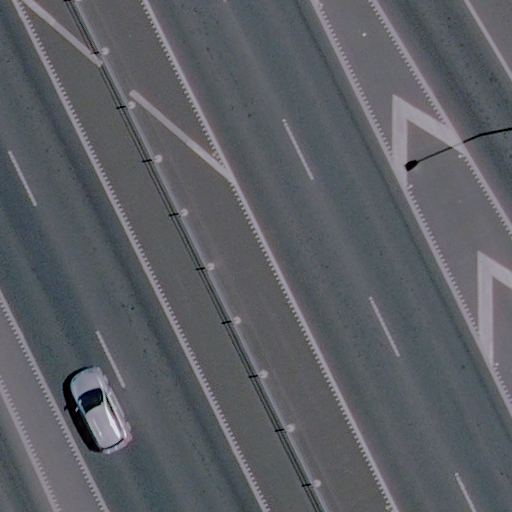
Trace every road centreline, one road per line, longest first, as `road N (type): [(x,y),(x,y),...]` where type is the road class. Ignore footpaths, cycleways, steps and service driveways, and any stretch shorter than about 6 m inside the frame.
road 1 (motorway): [(226,0),(475,511)]
road 2 (motorway): [(156,511),(0,185)]
road 3 (motorway): [(408,0),(511,172)]
